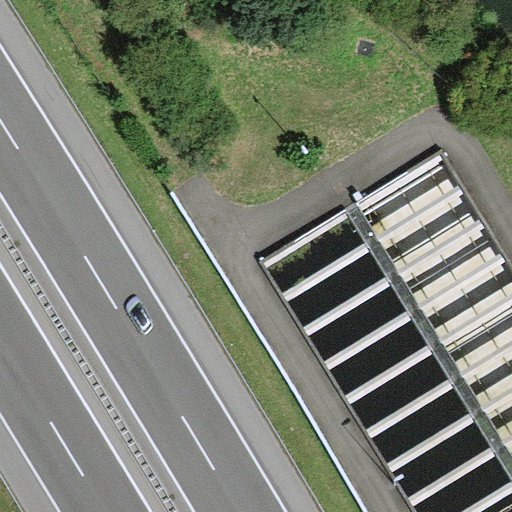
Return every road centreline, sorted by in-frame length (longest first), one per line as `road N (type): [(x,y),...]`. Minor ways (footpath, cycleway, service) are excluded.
road 1 (motorway): [(234,511),(0,122)]
road 2 (motorway): [(0,344),(100,511)]
